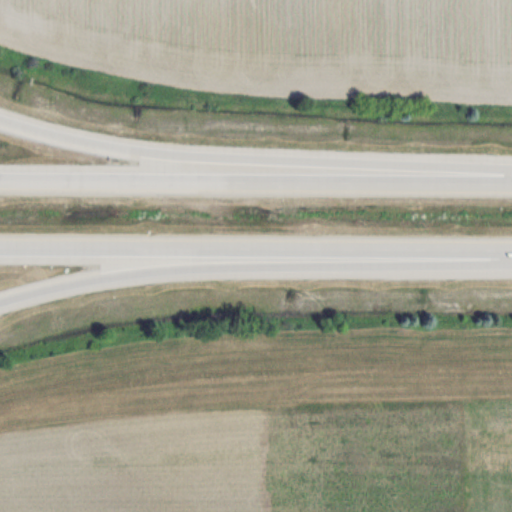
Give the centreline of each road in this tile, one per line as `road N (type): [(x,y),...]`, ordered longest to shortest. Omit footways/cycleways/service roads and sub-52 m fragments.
road 1 (motorway): [(0,246),(511,250)]
road 2 (motorway): [(511,183),(0,179)]
road 3 (motorway): [(0,302),(121,274),(407,264),(502,250)]
road 4 (motorway): [(455,183),(386,169),(137,150),(0,120)]
